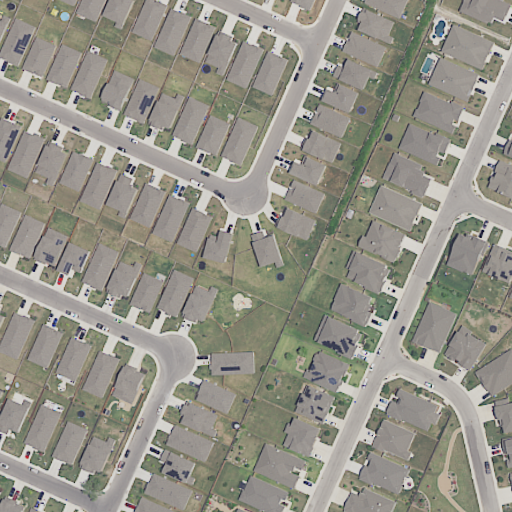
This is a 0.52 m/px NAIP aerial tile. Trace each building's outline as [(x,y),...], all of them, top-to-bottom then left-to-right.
[(464,0),(460,13),(490,24),(492,17),(503,21),(510,2),(504,0),(464,0)] [(441,52),(483,70),(495,43),(453,24),(441,52)] [(469,101),(479,74),(439,58),(429,86),(469,101)] [(453,133),(464,107),(424,91),(413,117),(453,133)] [(398,149),(437,165),(442,154),(444,155),(450,141),(409,123),(398,149)] [(432,176),(420,172),(423,163),(392,154),(383,181),(426,195),(432,176)] [(490,190),(511,196),(511,165),(499,161),(490,190)] [(369,215),(412,230),(422,202),(379,186),(369,215)] [(21,212),(1,203),(0,206),(0,245),(6,248),(21,212)] [(44,221),(23,215),(11,252),(32,258),(44,221)] [(396,261),(406,234),(371,220),(361,248),(396,261)] [(69,237),(49,227),(35,259),(54,268),(69,237)] [(473,276),(487,242),(461,231),(447,265),(473,276)] [(60,271),(71,274),(72,270),(83,273),(90,249),(69,243),(60,271)] [(83,283),(102,291),(119,252),(99,243),(83,283)] [(484,273),(511,281),(511,252),(492,246),(484,273)] [(391,266),(353,251),(346,269),(349,270),(346,279),(382,292),(391,266)] [(127,300),(143,264),(136,261),(133,267),(120,261),(107,291),(127,300)] [(157,309),(177,317),(194,278),(175,269),(157,309)] [(164,281),(144,273),(130,305),(150,313),(164,281)] [(370,306),(373,296),(339,285),(331,312),(368,324),(374,307),(370,306)] [(211,286),(209,291),(196,286),(193,294),(213,302),(219,289),(211,286)] [(183,316),(203,324),(212,303),(192,294),(183,316)] [(412,342),(440,353),(457,313),(429,302),(412,342)] [(0,346),(0,351),(18,360),(35,320),(15,312),(0,346)] [(314,343),(354,357),(364,330),(324,316),(314,343)] [(48,369),(63,333),(43,324),(28,360),(48,369)] [(486,345),(460,329),(444,355),(470,371),(486,345)] [(92,345),(72,337),(56,373),(76,381),(92,345)] [(350,365),(318,350),(305,378),(337,393),(350,365)] [(511,383),(511,350),(475,369),(488,395),(511,383)] [(103,398),(119,358),(99,351),(84,390),(103,398)] [(212,353),(212,375),(255,374),(254,352),(212,353)] [(145,375),(124,366),(112,396),(133,405),(145,375)] [(228,413),(237,394),(204,380),(196,399),(228,413)] [(334,394),(304,386),(297,413),(327,421),(334,394)] [(441,406),(400,389),(395,403),(392,401),(386,414),(428,431),(432,423),(434,424),(441,406)] [(30,407),(10,399),(0,422),(0,430),(8,434),(10,429),(19,433),(30,407)] [(218,430),(213,428),(218,414),(187,402),(179,424),(215,437),(218,430)] [(511,431),(511,402),(496,406),(502,433),(511,431)] [(45,453),(62,412),(42,404),(25,444),(45,453)] [(292,425),(290,424),(282,446),(311,457),(321,428),(295,418),(292,425)] [(372,447),(409,461),(412,452),(408,451),(416,432),(383,420),(372,447)] [(53,456),(73,465),(88,430),(68,421),(53,456)] [(207,460),(214,441),(174,425),(167,445),(207,460)] [(101,475),(116,440),(109,437),(107,442),(94,436),(81,466),(101,475)] [(511,467),(511,438),(503,440),(507,459),(506,459),(508,468),(511,467)] [(254,472),(295,488),(301,474),(306,460),(265,444),(254,472)] [(161,462),(165,463),(161,473),(193,485),(196,478),(191,476),(196,462),(165,450),(161,462)] [(410,469),(370,452),(359,478),(399,495),(410,469)] [(184,510),(193,490),(153,473),(144,493),(184,510)] [(282,511),(291,493),(250,475),(239,501),(263,511),(282,511)] [(391,511),(396,502),(364,488),(361,494),(352,491),(344,510),(347,511),(391,511)] [(135,511),(176,511),(142,497),(135,511)] [(0,511),(23,511),(25,508),(5,499),(0,509),(0,511)]
